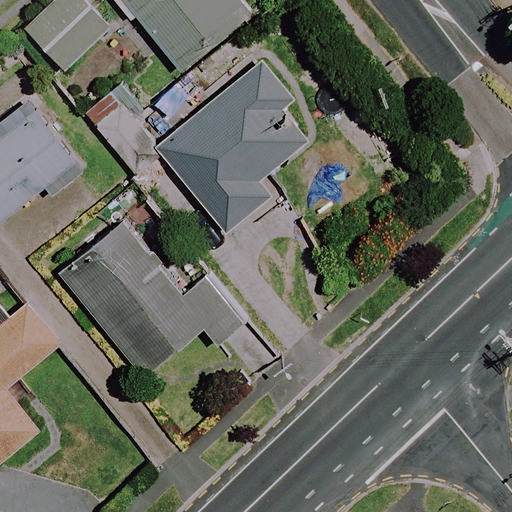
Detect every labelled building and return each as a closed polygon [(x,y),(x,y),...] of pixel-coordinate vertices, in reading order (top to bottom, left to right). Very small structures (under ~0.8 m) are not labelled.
[(139,50),(93,0),(58,0),(29,27),(91,94),(139,50)] [(238,0),(114,0),(130,20),(140,12),(185,68),(251,16),(238,0)] [(302,103),(267,60),(162,146),(230,229),(274,192),(262,177),(311,137),(291,113),(302,103)] [(90,169),(30,89),(0,111),(0,224),(52,185),(58,193),(90,169)] [(185,299),(126,224),(66,272),(148,375),(167,359),(184,381),(220,353),(214,346),(243,323),(209,280),(185,299)] [(64,341),(32,299),(3,321),(0,316),(0,463),(44,429),(9,384),(64,341)]
